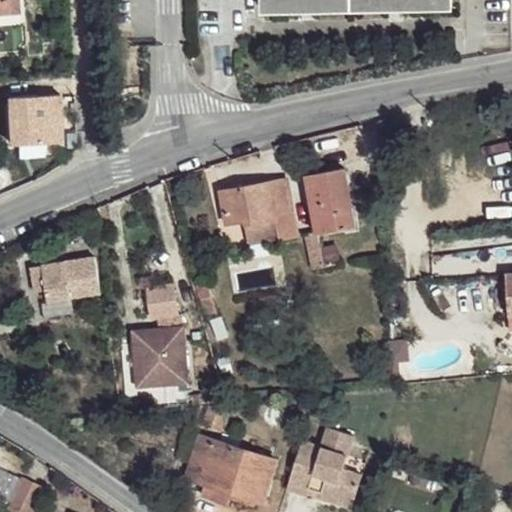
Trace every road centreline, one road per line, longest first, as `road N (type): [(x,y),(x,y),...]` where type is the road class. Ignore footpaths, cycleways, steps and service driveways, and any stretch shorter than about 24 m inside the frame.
road 1 (residential): [(0,221),(167,143),(511,60)]
road 2 (residential): [(149,511),(0,414)]
road 3 (unknown): [(120,165),(85,0)]
road 4 (unknown): [(407,85),(415,222)]
